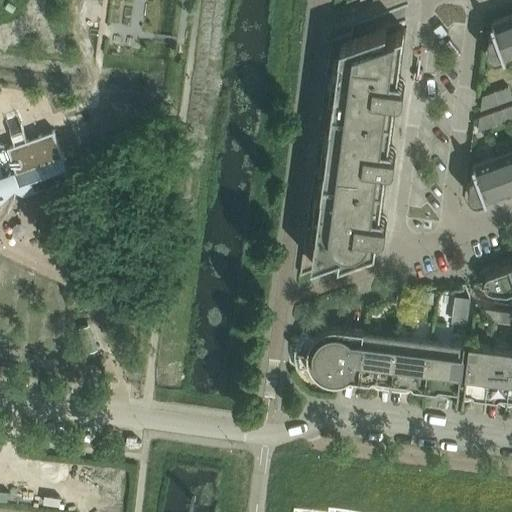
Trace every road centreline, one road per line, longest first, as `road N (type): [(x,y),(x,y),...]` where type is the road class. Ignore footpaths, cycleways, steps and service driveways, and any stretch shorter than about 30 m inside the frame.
road 1 (residential): [(429,0),(398,222),(403,243),(446,238)]
road 2 (residential): [(446,238),(475,0)]
road 3 (residential): [(307,423),(337,415),(511,437)]
road 4 (unclassified): [(117,412),(265,434),(307,423)]
